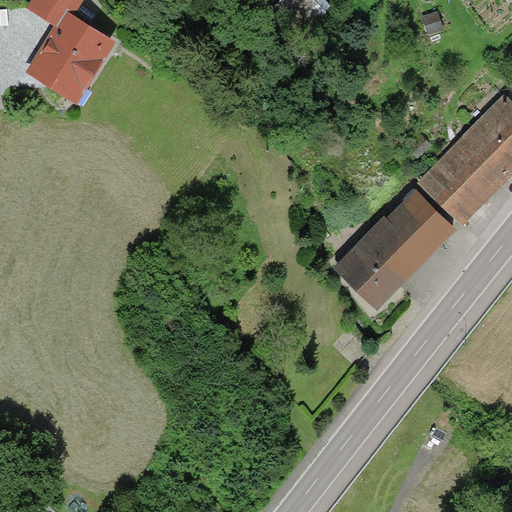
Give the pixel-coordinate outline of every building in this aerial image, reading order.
[(32,0),(60,17),(65,8),(70,0),(32,0)] [(318,0),(273,0),(258,15),(283,40),(322,4),(318,0)] [(439,23),(436,4),(421,6),(425,25),(439,23)] [(65,8),(60,17),(33,61),(55,75),(53,79),(65,86),(75,71),(82,75),(107,34),(65,8)] [(511,96),(507,92),(486,113),(511,138),(511,96)] [(474,124),(452,147),(487,182),(511,157),(511,138),(486,113),(480,106),(468,118),(474,124)] [(456,214),(487,182),(452,147),(420,179),(456,214)] [(414,183),(377,223),(413,257),(450,217),(414,183)] [(374,298),(413,257),(377,223),(338,265),(374,298)] [(78,511),(88,511),(105,492),(67,462),(41,495),(55,506),(61,499),(78,511)]
